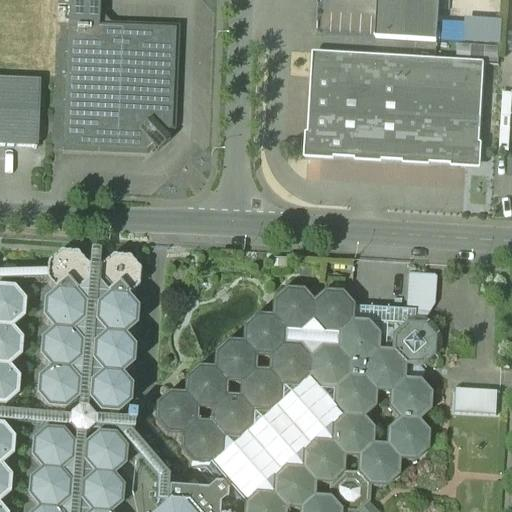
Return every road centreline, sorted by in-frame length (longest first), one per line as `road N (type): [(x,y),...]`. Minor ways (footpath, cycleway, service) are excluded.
road 1 (residential): [(511,241),(232,226)]
road 2 (residential): [(232,226),(0,216)]
road 3 (residential): [(242,0),(232,226)]
